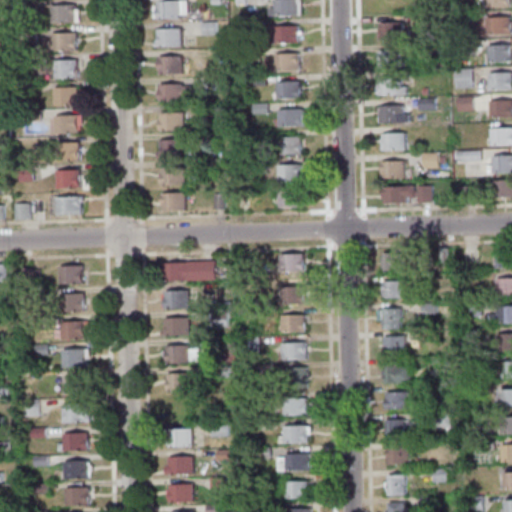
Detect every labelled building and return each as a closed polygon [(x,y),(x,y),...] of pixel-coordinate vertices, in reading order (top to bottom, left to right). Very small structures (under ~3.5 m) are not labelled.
[(27,0),(12,1),(12,11),(27,11),(27,0)] [(156,1),(171,0),(187,0),(187,14),(180,15),(180,19),(156,19),(156,1)] [(273,0),(296,0),(297,15),(267,16),(267,7),(273,7),(273,0)] [(51,6),(51,24),(76,23),(75,5),(51,6)] [(468,22),(455,23),(454,12),(468,12),(468,22)] [(413,15),(427,15),(427,23),(413,23),(413,15)] [(486,16),(510,15),(511,32),(487,33),(486,16)] [(248,19),(248,29),(263,29),(263,19),(248,19)] [(201,21),(202,35),(216,34),(215,21),(201,21)] [(401,22),(402,28),(408,28),(408,37),(402,37),(402,38),(378,39),(378,30),(379,30),(379,23),(401,22)] [(274,26),(296,25),(297,42),(274,43),(274,26)] [(156,29),(157,41),(153,41),(154,48),(181,47),(181,29),(156,29)] [(43,51),(76,50),(76,33),(51,34),(52,41),(43,41),(43,51)] [(487,45),(510,44),(511,61),(487,62),(487,45)] [(378,50),(401,49),(401,65),(379,66),(378,50)] [(275,54),(275,71),(299,71),(299,54),(275,54)] [(21,55),(22,66),(37,66),(37,55),(21,55)] [(159,74),(183,73),(182,56),(158,57),(159,74)] [(46,78),(77,77),(76,60),(53,61),(53,68),(46,68),(46,78)] [(471,87),(455,87),(454,70),(471,69),(471,87)] [(488,73),(510,72),(510,77),(511,77),(511,88),(488,89),(488,73)] [(205,77),(205,88),(221,87),(220,76),(205,77)] [(377,77),(398,77),(398,86),(405,85),(405,93),(378,94),(377,77)] [(276,99),(301,98),(301,80),(276,81),(276,99)] [(158,85),(159,102),(182,101),(182,98),(191,98),(190,85),(181,85),(181,84),(158,85)] [(54,87),(54,105),(78,105),(78,87),(54,87)] [(472,111),(457,111),(457,97),(472,97),(472,111)] [(418,98),(434,98),(434,109),(419,109),(418,98)] [(489,100),(511,99),(511,115),(490,116),(489,100)] [(251,103),(252,113),(267,113),(267,102),(251,103)] [(403,104),(403,114),(407,114),(407,120),(381,121),(380,105),(403,104)] [(206,105),(206,115),(221,115),(220,105),(206,105)] [(277,109),(278,127),(302,126),(301,109),(277,109)] [(159,112),(159,130),(185,130),(185,112),(159,112)] [(54,116),(55,134),(78,132),(77,115),(54,116)] [(490,128),(511,127),(511,144),(491,145),(490,128)] [(200,132),(200,143),(215,142),(215,132),(200,132)] [(382,133),(404,132),(405,149),(382,149),(382,133)] [(276,137),(300,136),(300,153),(277,154),(276,137)] [(160,140),(160,152),(157,152),(157,158),(185,158),(185,139),(160,140)] [(55,143),(78,142),(79,160),(56,161),(55,143)] [(457,161),(457,151),(479,151),(479,160),(457,161)] [(423,153),(437,153),(438,166),(424,166),(423,153)] [(491,156),(511,155),(511,172),(492,172),(491,156)] [(198,160),(198,174),(212,173),(212,160),(198,160)] [(403,160),(404,177),(382,178),(381,161),(403,160)] [(277,166),(278,183),(301,182),(300,165),(277,166)] [(34,181),(33,166),(19,167),(19,181),(34,181)] [(185,167),(160,167),(160,185),(184,185),(185,167)] [(80,170),(57,171),(57,189),(80,188),(80,170)] [(493,179),(511,179),(511,188),(511,195),(494,196),(493,179)] [(431,201),(417,201),(417,184),(431,183),(431,201)] [(412,185),(413,196),(406,196),(406,201),(384,202),(384,186),(412,185)] [(472,185),(473,198),(459,199),(458,186),(472,185)] [(301,208),(300,191),(279,191),(279,209),(301,208)] [(186,210),(185,193),(161,194),(162,211),(186,210)] [(214,194),(214,209),(224,208),(224,193),(214,194)] [(56,197),(56,215),(81,214),(81,203),(84,203),(84,196),(56,197)] [(14,204),(14,219),(30,219),(29,203),(14,204)] [(495,268),(511,267),(511,251),(495,251),(495,268)] [(382,254),(382,271),(413,269),(412,253),(382,254)] [(280,255),(303,254),(303,270),(281,271),(280,255)] [(163,281),(163,264),(184,263),(184,262),(215,261),(215,275),(224,275),(224,279),(163,281)] [(8,264),(0,264),(0,280),(8,280),(8,264)] [(83,283),(60,283),(59,267),(82,266),(83,283)] [(39,269),(39,284),(25,284),(25,269),(39,269)] [(511,278),(496,278),(496,296),(511,296),(511,278)] [(382,281),(382,298),(404,298),(404,281),(382,281)] [(303,286),(304,301),(284,302),(284,286),(303,286)] [(189,307),(162,308),(162,294),(166,294),(165,292),(188,291),(189,307)] [(60,294),(84,293),(84,310),(60,310),(60,294)] [(464,315),(481,315),(481,301),(464,301),(464,315)] [(422,303),(422,314),(437,313),(436,303),(422,303)] [(488,323),(511,323),(511,306),(496,306),(496,314),(488,314),(488,323)] [(383,329),(400,329),(400,309),(382,309),(383,329)] [(227,325),(213,325),(213,311),(227,311),(227,325)] [(281,314),(305,313),(305,330),(282,331),(281,314)] [(48,327),(33,327),(32,314),(47,314),(48,327)] [(162,336),(161,330),(165,330),(164,319),(189,318),(190,335),(162,336)] [(62,339),(62,338),(55,338),(55,331),(62,330),(62,322),(83,322),(84,339),(62,339)] [(511,333),(497,334),(497,351),(511,351),(511,333)] [(259,351),(243,351),(242,336),(259,336),(259,351)] [(383,354),(406,354),(405,337),(383,337),(383,354)] [(217,348),(203,348),(202,338),(216,338),(217,348)] [(305,342),(305,357),(283,358),(283,342),(305,342)] [(48,354),(34,354),(34,345),(48,345),(48,354)] [(166,345),(188,345),(188,349),(198,349),(198,360),(189,360),(189,361),(166,362),(166,356),(163,356),(163,351),(166,351),(166,345)] [(85,366),(63,367),(62,350),(84,349),(85,366)] [(500,379),(511,378),(511,362),(500,362),(500,379)] [(273,372),(257,372),(257,364),(273,363),(273,372)] [(228,365),(228,375),(214,376),(213,365),(228,365)] [(385,366),(385,370),(382,371),(382,378),(384,378),(384,384),(411,383),(411,365),(385,366)] [(306,366),(307,385),(288,386),(287,377),(282,377),(282,367),(306,366)] [(189,372),(190,390),(167,390),(166,373),(189,372)] [(63,395),(63,377),(85,377),(85,394),(63,395)] [(429,386),(429,398),(447,398),(447,386),(429,386)] [(0,388),(8,388),(8,399),(0,399),(0,388)] [(511,388),(500,389),(500,406),(511,405),(511,388)] [(385,409),(407,409),(407,392),(385,392),(385,409)] [(306,414),(284,415),(284,398),(305,397),(306,414)] [(24,416),(24,399),(38,399),(39,415),(24,416)] [(63,405),(86,404),(86,421),(63,421),(63,405)] [(433,428),(450,428),(450,413),(433,413),(433,428)] [(500,434),(511,434),(511,416),(500,416),(500,434)] [(385,420),(385,441),(404,440),(403,420),(385,420)] [(212,436),(212,421),(227,421),(227,436),(212,436)] [(285,443),(284,425),(306,425),(306,442),(285,443)] [(46,437),(31,437),(31,428),(46,427),(46,437)] [(166,429),(191,429),(192,446),(169,446),(169,444),(167,444),(167,438),(166,438),(166,429)] [(88,450),(64,450),(64,434),(87,433),(88,450)] [(0,442),(9,442),(10,455),(0,455),(0,442)] [(501,461),(511,461),(511,444),(500,444),(501,461)] [(270,456),(257,457),(257,447),(270,447),(270,456)] [(387,448),(387,464),(409,464),(408,447),(387,448)] [(230,449),(230,460),(217,460),(217,449),(230,449)] [(277,470),(277,457),(286,457),(286,453),(309,453),(309,469),(277,470)] [(47,464),(34,465),(34,455),(47,455),(47,464)] [(194,474),(167,475),(167,465),(170,465),(169,457),(193,457),(194,474)] [(65,479),(65,461),(88,460),(88,478),(65,479)] [(432,469),(433,482),(448,481),(447,468),(432,469)] [(511,471),(503,472),(504,489),(511,488),(511,471)] [(387,476),(388,496),(406,495),(405,475),(387,476)] [(225,476),(225,489),(210,490),(210,476),(225,476)] [(285,498),(285,481),(308,481),(309,498),(285,498)] [(49,493),(36,493),(35,483),(48,483),(49,493)] [(194,501),(171,502),(170,484),(193,484),(194,501)] [(67,506),(66,489),(89,488),(90,505),(67,506)] [(466,496),(466,511),(484,511),(483,495),(466,496)] [(417,497),(418,508),(434,507),(434,496),(417,497)] [(511,511),(511,500),(503,501),(503,511),(511,511)] [(274,511),(259,511),(259,502),(274,502),(274,511)] [(388,503),(388,511),(406,511),(406,502),(388,503)]
